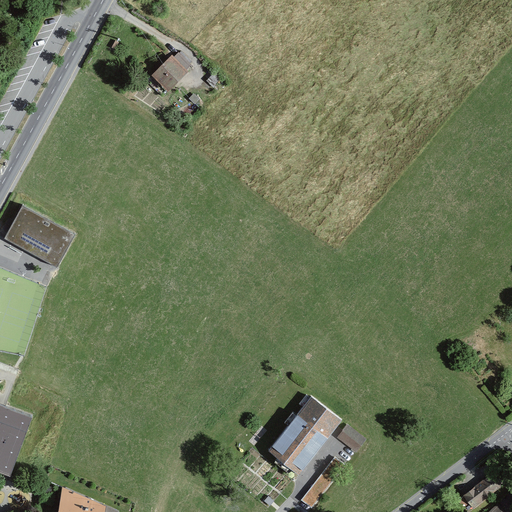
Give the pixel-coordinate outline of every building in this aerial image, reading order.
[(170,96),(190,76),(187,72),(194,65),(182,53),(176,60),(174,58),(153,78),(170,96)] [(213,73),(208,78),(215,85),(220,80),(213,73)] [(201,102),(196,96),(190,102),(195,108),(201,102)] [(74,236),(23,207),(5,238),(56,267),(74,236)] [(295,414),(327,439),(334,431),(344,419),(312,393),(295,414)] [(3,400),(0,399),(0,469),(9,473),(32,410),(8,402),(3,400)] [(266,451),(298,476),(327,439),(295,414),(266,451)] [(366,438),(347,423),(338,436),(357,450),(366,438)] [(331,464),(302,499),(312,507),(341,472),(331,464)] [(497,474),(463,497),(471,509),(505,486),(497,474)] [(62,486),(57,511),(117,511),(118,510),(62,486)]
